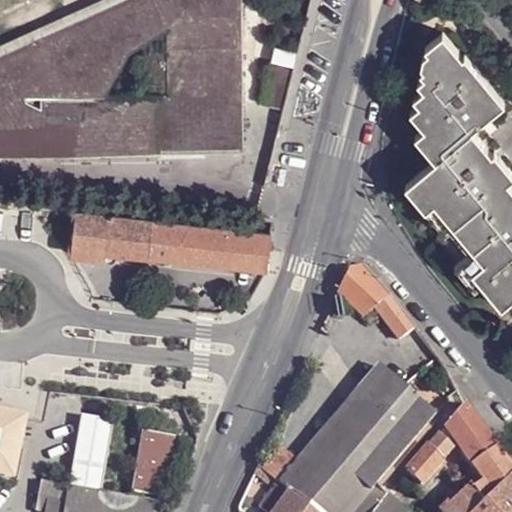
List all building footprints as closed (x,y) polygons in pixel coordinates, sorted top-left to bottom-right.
[(0,50),(118,0),(236,0),(237,6),(240,6),(239,0),(91,0),(0,39),(0,50)] [(0,152),(241,155),(240,6),(237,6),(236,0),(118,0),(0,50),(0,152)] [(428,0),(416,0),(415,6),(426,9),(428,0)] [(511,183),(508,179),(511,175),(511,166),(497,149),(494,151),(474,127),(506,100),(466,51),(462,54),(443,30),(424,45),(434,57),(421,68),(426,73),(431,80),(425,85),(413,95),(419,102),(434,120),(424,127),(444,151),(436,158),(406,184),(446,232),(455,225),(474,248),(455,263),(474,286),(481,281),(500,303),(511,293),(511,183)] [(252,126),(274,131),(285,87),(263,82),(252,126)] [(434,120),(419,102),(410,110),(424,127),(434,120)] [(444,151),(424,127),(416,135),(436,158),(444,151)] [(75,210),(71,252),(102,255),(103,249),(267,269),(271,231),(75,210)] [(436,240),(455,263),(474,248),(455,225),(446,232),(436,240)] [(349,268),(338,290),(362,316),(374,306),(401,337),(405,335),(416,325),(394,297),(363,264),(349,268)] [(294,462),(280,480),(322,511),(351,511),(377,483),(437,414),(379,364),(294,462)] [(188,436),(194,395),(144,386),(137,427),(188,436)] [(473,511),(511,471),(511,466),(465,402),(446,425),(454,435),(462,447),(468,454),(457,463),(470,480),(481,474),(484,477),(474,485),(472,483),(442,511),(473,511)] [(18,416),(0,412),(0,468),(8,470),(18,416)] [(66,487),(73,489),(95,492),(106,421),(77,416),(66,487)] [(454,435),(446,425),(436,435),(445,445),(454,435)] [(127,498),(136,499),(138,493),(159,497),(170,437),(137,432),(127,498)] [(445,445),(436,435),(408,467),(424,481),(450,452),(451,451),(445,445)] [(451,456),(457,463),(468,454),(462,447),(451,456)] [(278,449),(263,468),(280,480),(294,462),(278,449)] [(511,511),(511,471),(473,511),(511,511)] [(66,487),(20,479),(15,504),(38,508),(39,497),(49,498),(46,511),(159,511),(161,506),(72,491),(73,489),(66,487)] [(322,511),(278,480),(259,505),(268,511),(322,511)] [(371,511),(387,492),(377,483),(351,511),(371,511)] [(371,511),(409,511),(387,492),(371,511)]
